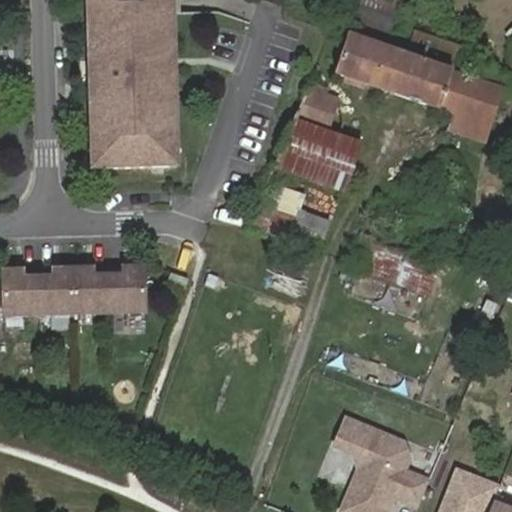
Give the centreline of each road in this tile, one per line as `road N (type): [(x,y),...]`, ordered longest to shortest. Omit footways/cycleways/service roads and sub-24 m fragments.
road 1 (residential): [(44,0),(50,223)]
road 2 (residential): [(202,229),(169,219),(50,223)]
